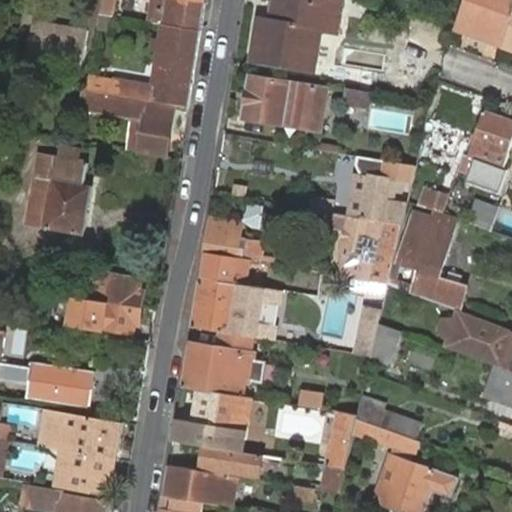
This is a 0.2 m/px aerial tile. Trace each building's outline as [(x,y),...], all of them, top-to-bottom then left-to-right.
[(93,0),(89,22),(100,24),(100,20),(103,0),(93,0)] [(202,31),(206,0),(169,0),(165,27),(202,31)] [(339,34),(344,0),(276,0),(273,21),(262,19),(255,60),(315,71),(323,31),(339,34)] [(510,36),(511,31),(511,0),(468,0),(459,30),(491,40),(493,31),(510,36)] [(38,20),(32,54),(84,64),(90,29),(38,20)] [(138,99),(176,106),(187,108),(189,108),(202,31),(165,27),(154,91),(140,89),(138,99)] [(491,40),(507,46),(510,36),(493,31),(491,40)] [(253,76),(245,119),(301,129),(309,86),(253,76)] [(333,87),(323,85),(321,97),(331,99),(333,87)] [(369,109),(372,93),(345,88),(342,104),(369,109)] [(450,92),(433,140),(454,147),(471,99),(450,92)] [(142,139),(140,151),(167,155),(176,106),(138,99),(132,99),(130,110),(133,110),(146,113),(142,139)] [(129,137),(142,139),(146,113),(133,110),(129,137)] [(470,156),(467,155),(460,172),(472,175),(478,159),(505,169),(511,148),(511,121),(486,113),(470,156)] [(85,185),(89,164),(42,157),(31,228),(85,236),(93,186),(85,185)] [(414,183),(418,167),(361,157),(359,166),(366,178),(372,179),(365,220),(377,222),(403,226),(408,206),(397,204),(399,192),(403,192),(405,181),(414,183)] [(477,199),(468,222),(493,231),(502,208),(477,199)] [(244,204),(243,227),(261,227),(261,205),(244,204)] [(420,209),(402,264),(415,268),(412,275),(416,276),(421,277),(422,275),(442,282),(443,278),(461,224),(443,218),(420,209)] [(358,281),(390,286),(403,226),(377,222),(368,272),(354,270),(352,280),(358,281)] [(210,235),(207,255),(251,263),(255,243),(210,235)] [(207,255),(203,280),(248,287),(249,280),(241,278),(243,269),(250,270),(251,263),(207,255)] [(241,278),(249,280),(250,270),(243,269),(241,278)] [(94,298),(90,324),(133,332),(135,321),(140,322),(146,290),(140,289),(142,279),(98,272),(96,286),(88,285),(86,296),(94,298)] [(410,294),(428,300),(451,308),(459,310),(467,286),(443,278),(442,282),(422,275),(421,277),(416,276),(410,294)] [(222,335),(252,340),(273,344),(282,293),(248,287),(203,280),(194,330),(222,335)] [(356,293),(387,298),(390,286),(358,281),(356,293)] [(447,319),(437,348),(504,371),(511,346),(511,334),(450,313),(451,308),(428,300),(423,311),(447,319)] [(35,305),(33,317),(44,319),(46,308),(35,305)] [(359,358),(370,360),(379,327),(382,314),(367,311),(359,358)] [(184,390),(200,393),(241,400),(244,383),(251,385),(255,356),(249,355),(252,340),(222,335),(219,350),(191,345),(184,390)] [(37,390),(35,403),(75,409),(76,396),(37,390)] [(307,391),(305,404),(326,408),(327,395),(307,391)] [(178,427),(176,443),(208,448),(212,428),(247,434),(252,402),(241,400),(200,393),(193,429),(178,427)] [(118,458),(125,423),(49,411),(44,447),(64,450),(118,458)] [(328,471),(347,474),(356,436),(359,424),(359,420),(346,418),(338,416),(337,425),(328,471)] [(14,426),(1,424),(0,431),(0,439),(11,441),(14,426)] [(417,458),(421,445),(359,424),(356,436),(417,458)] [(11,441),(0,439),(0,455),(8,457),(11,441)] [(284,463),(208,448),(204,469),(225,473),(226,467),(241,471),(241,475),(262,479),(263,470),(282,474),(284,463)] [(112,495),(118,458),(64,450),(59,486),(112,495)] [(390,455),(373,504),(398,511),(423,511),(430,491),(451,499),(458,479),(390,455)] [(166,497),(235,510),(236,503),(223,500),(227,477),(172,467),(166,497)] [(324,495),(342,498),(347,474),(328,471),(324,495)] [(223,500),(236,503),(240,479),(227,477),(223,500)] [(65,500),(66,494),(34,489),(31,506),(58,511),(60,502),(65,500)] [(318,494),(298,490),(296,501),(315,505),(318,494)] [(58,511),(108,511),(111,501),(66,494),(65,500),(60,502),(58,511)]
